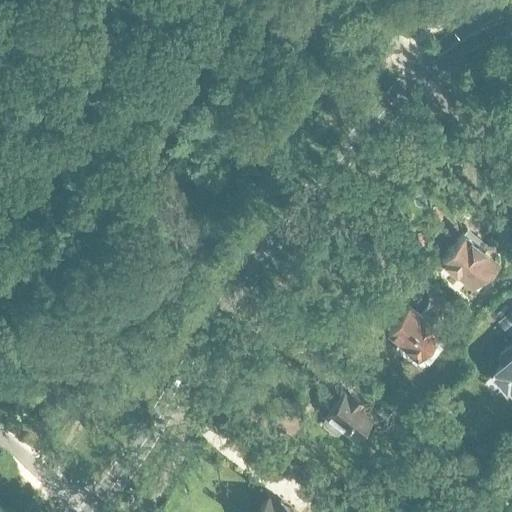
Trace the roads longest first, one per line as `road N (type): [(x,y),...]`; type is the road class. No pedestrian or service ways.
road 1 (unknown): [(22,511),(197,283),(377,68),(476,0)]
road 2 (tertiary): [(419,72),(267,247),(90,511)]
road 3 (residential): [(419,72),(511,165)]
